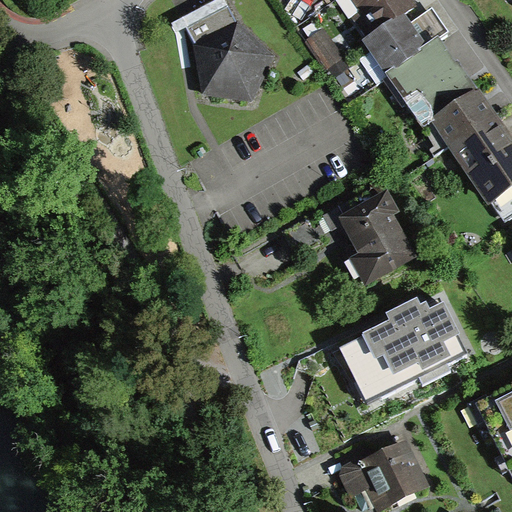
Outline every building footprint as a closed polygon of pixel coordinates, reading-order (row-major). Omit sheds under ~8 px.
[(236,24),(221,0),(217,0),(179,22),(191,48),(203,93),(246,99),(266,56),(236,24)] [(417,4),(414,0),(337,0),(364,39),(404,13),(417,4)] [(364,39),(371,49),(388,74),(439,40),(446,35),(429,10),(410,23),(404,13),(364,39)] [(321,28),(304,40),(329,76),(346,65),(321,28)] [(388,74),(381,78),(422,139),(437,129),(480,100),(468,83),(439,40),(388,74)] [(480,100),(437,129),(500,224),(511,216),(511,140),(484,98),(480,100)] [(390,205),(344,229),(364,267),(355,272),(367,296),(419,270),(398,230),(402,228),(390,205)] [(359,343),(317,364),(345,422),(387,401),(359,343)] [(511,385),(477,402),(476,400),(465,405),(476,426),(485,422),(501,454),(490,459),(498,476),(506,472),(511,482),(511,481),(511,385)] [(407,445),(363,464),(383,511),(395,511),(429,497),(407,445)]
